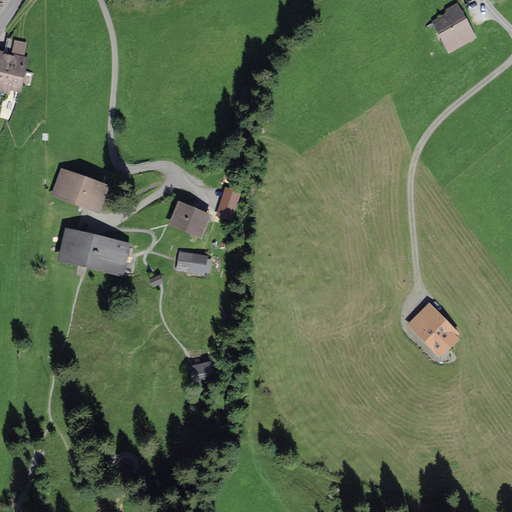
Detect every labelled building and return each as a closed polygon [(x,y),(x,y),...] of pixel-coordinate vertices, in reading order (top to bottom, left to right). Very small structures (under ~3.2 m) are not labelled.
[(459,10),(434,24),(451,53),(475,39),(459,10)] [(29,60),(0,54),(0,92),(9,95),(10,92),(22,94),(29,60)] [(108,187),(64,172),(56,197),(99,212),(108,187)] [(232,220),(242,190),(226,185),(216,215),(232,220)] [(211,219),(181,205),(171,226),(201,240),(211,219)] [(130,247),(69,232),(62,261),(122,277),(130,247)] [(207,259),(181,255),(178,272),(204,277),(207,259)] [(158,279),(152,281),(154,287),(160,284),(163,283),(161,277),(158,279)] [(458,336),(430,309),(411,329),(438,355),(458,336)] [(211,366),(192,370),(195,385),(214,381),(211,366)]
